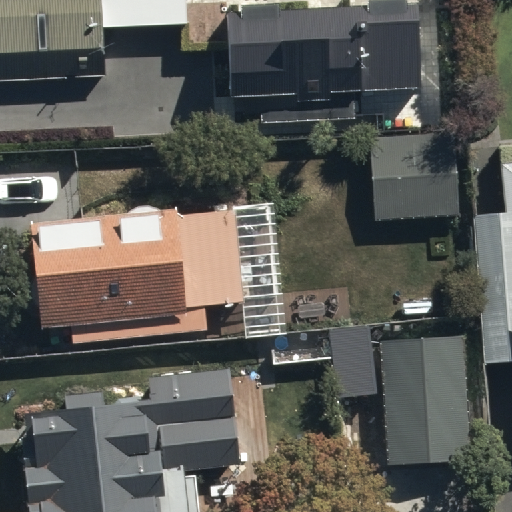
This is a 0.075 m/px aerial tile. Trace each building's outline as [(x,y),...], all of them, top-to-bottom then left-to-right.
[(30,0),(0,1),(0,63),(103,60),(102,36),(186,33),(184,0),(30,0)] [(331,109),(330,100),(419,96),(415,10),(225,19),(230,108),(257,107),(258,120),(297,118),(297,111),(331,109)] [(370,142),(374,227),(457,223),(453,138),(370,142)] [(511,170),(499,172),(505,222),(468,227),(485,373),(511,370),(511,170)] [(142,210),(123,225),(29,234),(40,341),(185,326),(184,316),(241,310),(232,217),(177,222),(176,220),(164,221),(142,210)] [(378,340),(384,465),(468,461),(462,336),(378,340)] [(163,435),(162,428),(137,430),(136,416),(108,418),(109,430),(93,430),(92,419),(97,418),(96,389),(47,392),(49,422),(25,423),(27,446),(19,446),(22,511),(194,511),(193,492),(164,494),(162,459),(208,456),(206,433),(163,435)]
